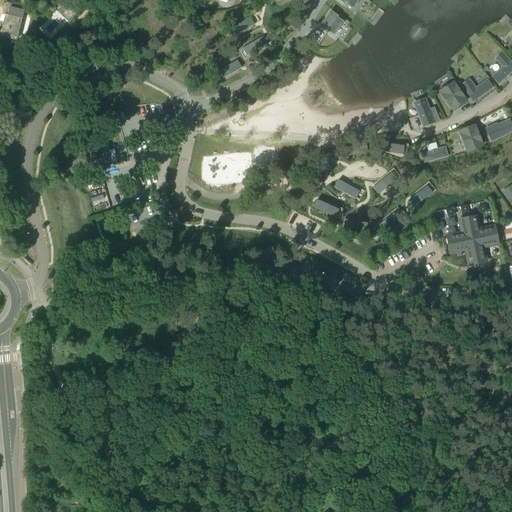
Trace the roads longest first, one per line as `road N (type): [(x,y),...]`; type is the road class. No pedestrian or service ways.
road 1 (residential): [(31,291),(41,255),(28,149),(55,92),(100,66),(136,68),(177,88),(191,110),(179,176),(184,197),(205,213),(247,214),(305,236),(387,284)]
road 2 (track): [(146,511),(55,367)]
road 3 (residential): [(31,291),(147,292),(188,282)]
road 4 (track): [(0,103),(89,0)]
